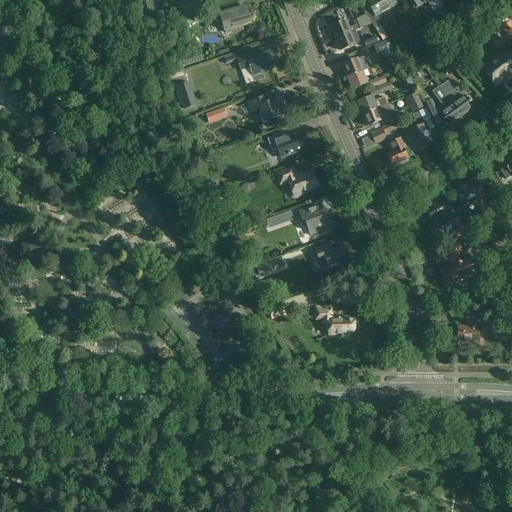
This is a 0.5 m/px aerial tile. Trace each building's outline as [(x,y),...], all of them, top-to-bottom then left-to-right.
[(393,0),(369,0),(367,1),(372,10),(367,13),(375,27),(380,25),(375,16),(396,5),(393,0)] [(432,0),(431,0),(411,0),(416,9),(432,0)] [(153,6),(147,8),(150,14),(156,12),(153,6)] [(445,6),(436,11),(447,31),(456,26),(445,6)] [(235,11),(234,9),(220,13),(224,30),(251,23),(247,8),(235,11)] [(195,21),(191,14),(188,10),(178,16),(186,27),(195,21)] [(355,25),(348,28),(345,21),(331,26),(332,28),(330,28),(332,33),(334,32),(336,38),(350,33),(357,30),(363,28),(360,18),(353,20),(355,25)] [(511,22),(510,20),(507,22),(501,28),(511,40),(511,39),(511,22)] [(496,28),(487,34),(499,48),(507,42),(496,28)] [(350,33),(336,38),(336,39),(335,40),(337,45),(338,44),(341,50),(355,45),(350,33)] [(378,42),(375,36),(363,41),(366,47),(378,42)] [(389,40),(374,46),(377,55),(393,49),(389,40)] [(250,67),(253,77),(255,82),(264,79),(261,71),(271,68),(267,55),(256,59),(254,52),(237,58),(236,54),(224,58),(226,65),(225,65),(226,68),(230,67),(229,64),(238,61),(241,70),(250,67)] [(511,58),(506,52),(483,70),(495,85),(502,80),(505,83),(511,77),(511,72),(511,71),(511,58)] [(443,71),(448,66),(441,57),(436,61),(443,71)] [(346,78),(362,71),(357,59),(343,65),(345,71),(344,71),(346,78)] [(378,65),(367,69),(369,75),(379,71),(377,66),(379,66),(378,65)] [(362,71),(346,78),(349,84),(350,83),(352,89),(367,83),(362,71)] [(369,89),(387,83),(385,77),(367,83),(369,89)] [(437,80),(429,83),(435,98),(443,95),(437,80)] [(189,82),(177,86),(184,110),(197,106),(189,82)] [(379,86),(382,93),(393,88),(390,82),(379,86)] [(445,94),(447,97),(461,116),(471,109),(467,104),(469,102),(460,90),(456,93),(453,88),(445,94)] [(361,115),(377,108),(372,96),(358,102),(360,108),(359,109),(361,115)] [(247,103),(251,112),(260,109),(264,121),(288,112),(283,97),(266,104),(264,97),(247,103)] [(461,116),(447,97),(440,102),(446,110),(441,113),(445,119),(447,118),(452,124),(455,121),(457,124),(463,119),(461,117),(461,116)] [(412,111),(423,106),(420,99),(409,105),(412,111)] [(435,125),(442,121),(433,102),(425,105),(435,125)] [(393,116),(388,104),(382,106),(377,108),(361,115),(364,121),(365,120),(367,126),(393,116)] [(206,115),(209,124),(227,118),(224,108),(206,115)] [(419,111),(424,122),(431,119),(426,108),(419,111)] [(410,130),(419,150),(431,144),(426,132),(429,131),(426,123),(410,130)] [(387,139),(382,129),(370,134),(375,145),(387,139)] [(298,134),(289,137),(287,130),(273,135),(274,137),(268,139),(272,150),(278,148),(281,157),(303,149),(298,134)] [(409,145),(406,147),(402,138),(389,144),(393,152),(388,154),(390,160),(388,160),(391,166),(392,165),(393,166),(408,159),(414,156),(409,145)] [(506,166),(500,170),(507,179),(511,175),(511,152),(507,156),(509,160),(504,163),(506,166)] [(313,171),(297,177),(293,167),(276,173),(280,184),(288,181),(293,196),(318,187),(313,171)] [(464,184),(466,186),(455,192),(464,206),(483,194),(473,178),(464,184)] [(219,193),(215,183),(204,187),(208,197),(219,193)] [(453,215),(449,210),(442,197),(429,204),(431,207),(426,209),(436,225),(453,215)] [(499,207),(494,199),(488,202),(493,210),(499,207)] [(326,209),(319,212),(316,205),(298,212),(302,222),(304,221),(308,231),(322,225),(323,228),(334,224),(330,213),(328,214),(326,209)] [(276,217),(279,225),(294,220),(291,211),(276,217)] [(451,222),(455,229),(445,235),(449,242),(467,232),(463,224),(458,227),(454,220),(451,222)] [(494,247),(511,241),(507,230),(490,237),(494,247)] [(473,265),(467,248),(476,245),(475,240),(473,241),(469,232),(446,246),(448,250),(444,252),(449,265),(447,266),(454,284),(467,279),(466,277),(471,275),(468,267),(473,265)] [(328,268),(350,261),(344,246),(331,250),(329,244),(315,249),(319,259),(324,257),(328,268)] [(256,266),(259,276),(284,267),(281,257),(256,266)] [(312,286),(295,290),(296,297),(313,293),(312,286)] [(272,320),(286,315),(285,313),(285,312),(283,304),(282,304),(281,301),(267,305),(268,309),(267,309),(270,317),(271,317),(272,320)] [(339,318),(333,318),(333,305),(314,306),(314,320),(323,320),(323,324),(328,324),(328,335),(335,335),(335,334),(341,334),(341,337),(349,337),(349,332),(351,332),(352,331),(354,330),(355,328),(354,318),(339,318)] [(496,319),(508,319),(508,305),(496,305),(496,319)] [(479,318),(467,318),(467,327),(458,327),(458,341),(470,341),(470,343),(479,343),(479,318)]
